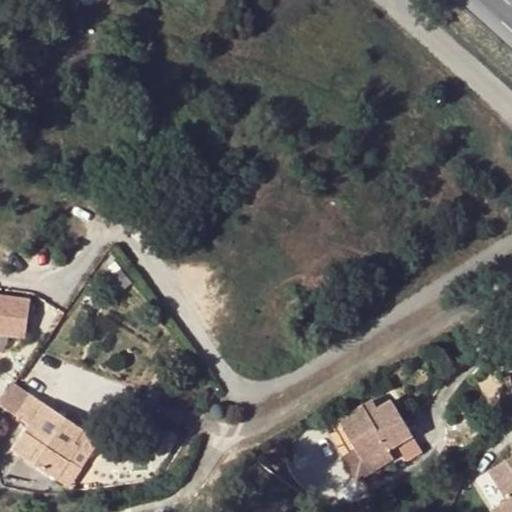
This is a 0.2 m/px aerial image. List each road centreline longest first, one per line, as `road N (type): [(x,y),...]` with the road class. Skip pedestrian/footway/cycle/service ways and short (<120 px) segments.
road 1 (residential): [(511,243),(260,403),(238,395),(140,259),(112,233),(67,291),(29,287)]
road 2 (residential): [(511,118),(380,0)]
